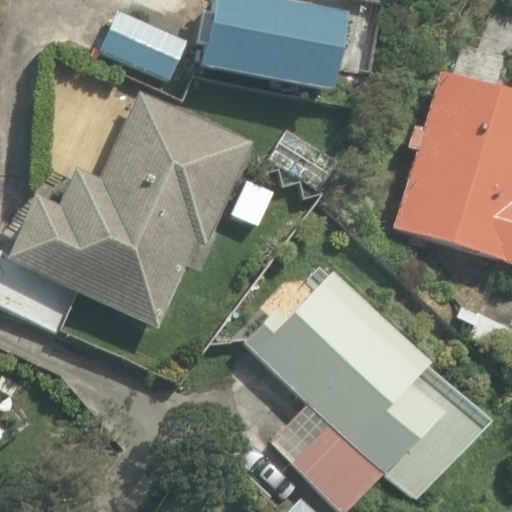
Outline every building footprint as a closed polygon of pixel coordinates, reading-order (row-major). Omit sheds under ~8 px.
[(315,20),(196,0),(190,0),(177,83),(301,104),(315,20)] [(154,56),(94,22),(71,63),(130,97),(154,56)] [(511,179),(511,98),(420,70),(370,234),(511,276),(511,189),(509,188),(511,179)] [(69,167),(29,150),(0,216),(0,271),(147,335),(228,148),(75,82),(58,120),(85,131),(69,167)] [(411,366),(314,268),(232,350),(306,424),(265,465),(311,511),(332,511),(426,420),(392,385),(411,366)] [(59,315),(0,286),(0,314),(48,338),(59,315)] [(511,298),(466,292),(460,338),(511,345),(511,298)]
